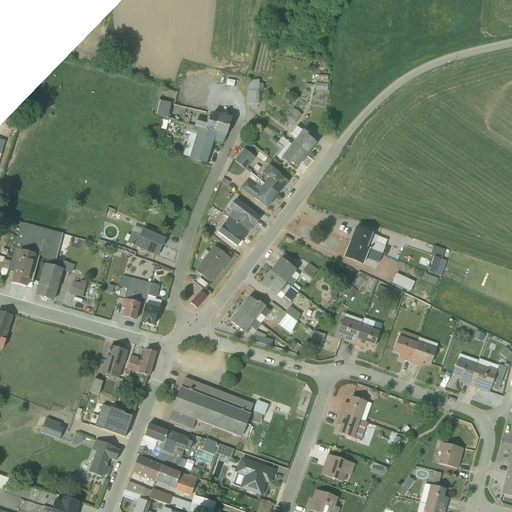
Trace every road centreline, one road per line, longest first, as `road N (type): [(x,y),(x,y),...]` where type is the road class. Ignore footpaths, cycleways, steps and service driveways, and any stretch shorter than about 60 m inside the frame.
road 1 (residential): [(189,332),(329,153)]
road 2 (residential): [(237,118),(175,289),(189,332)]
road 3 (unclassified): [(329,153),(412,74),(511,42)]
road 4 (residential): [(168,349),(0,300)]
road 5 (residential): [(107,511),(168,349)]
road 6 (residential): [(330,370),(369,375),(485,423)]
road 7 (residential): [(330,370),(285,511)]
road 8 (residential): [(189,332),(330,370)]
